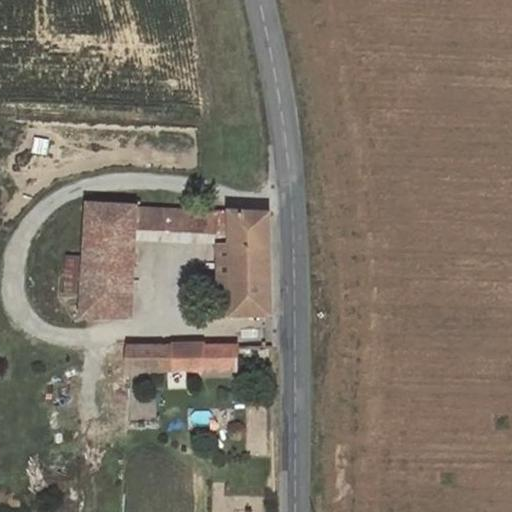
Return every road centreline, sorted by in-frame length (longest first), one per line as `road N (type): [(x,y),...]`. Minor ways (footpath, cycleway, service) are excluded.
road 1 (track): [(92,511),(90,360),(81,339),(43,333),(20,308),(11,272),(18,236),(37,210),(66,192),(109,181),(162,181),(247,202),(291,202)]
road 2 (tertiary): [(293,511),(291,202),(258,0)]
